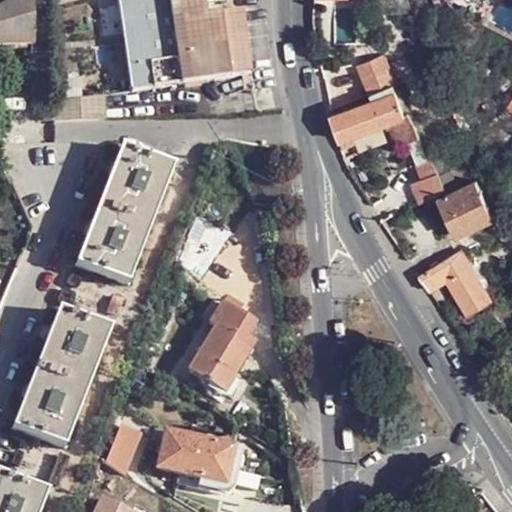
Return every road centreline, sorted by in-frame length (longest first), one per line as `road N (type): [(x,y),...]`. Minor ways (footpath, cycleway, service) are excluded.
road 1 (tertiary): [(326,171),(314,196),(342,506)]
road 2 (tertiary): [(487,447),(326,171)]
road 3 (tertiary): [(292,0),(299,78),(326,171)]
road 4 (tertiary): [(342,506),(356,488),(392,471),(487,447)]
